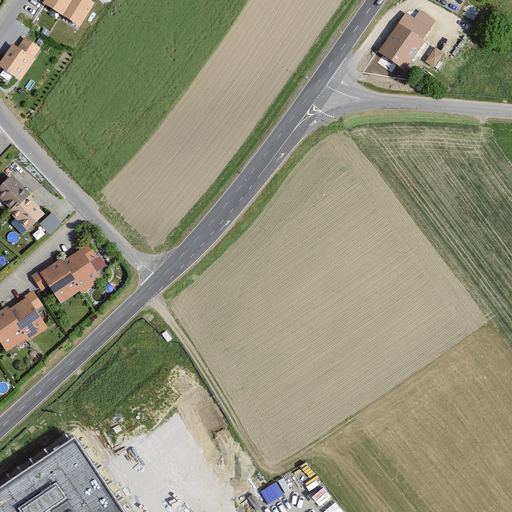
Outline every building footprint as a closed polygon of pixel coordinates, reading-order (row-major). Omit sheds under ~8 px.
[(88,0),(47,0),(47,1),(79,20),(91,1),(88,0)] [(406,10),(377,50),(405,70),(427,39),(420,34),(427,25),(406,10)] [(15,40),(0,61),(0,63),(21,79),(38,56),(15,40)] [(425,60),(433,67),(444,52),(435,46),(425,60)] [(10,207),(28,227),(45,209),(31,197),(34,194),(11,172),(0,183),(0,193),(12,204),(10,207)] [(50,233),(62,221),(52,211),(40,222),(50,233)] [(64,253),(31,272),(41,287),(48,282),(61,301),(79,288),(82,291),(103,275),(81,244),(66,256),(64,253)] [(9,299),(0,304),(0,339),(6,349),(25,335),(27,338),(49,324),(26,291),(11,303),(9,299)] [(0,511),(126,511),(76,436),(0,487),(0,511)] [(314,498),(327,491),(310,459),(296,466),(314,498)] [(346,511),(337,499),(324,509),(326,511),(346,511)]
